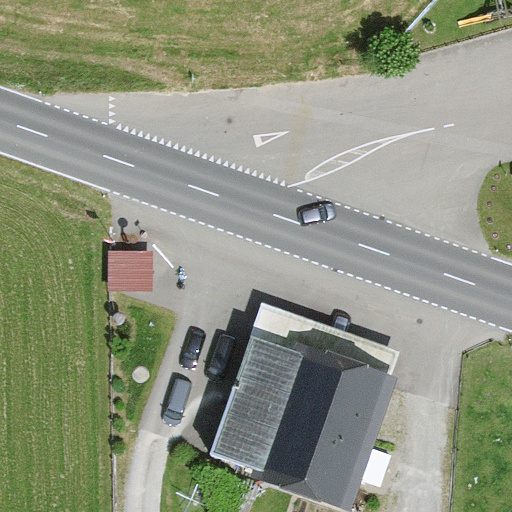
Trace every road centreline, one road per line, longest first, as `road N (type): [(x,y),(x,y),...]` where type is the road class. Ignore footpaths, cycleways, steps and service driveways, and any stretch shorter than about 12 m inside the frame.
road 1 (secondary): [(0,119),(266,212)]
road 2 (unclassified): [(511,112),(353,151),(291,184),(266,212)]
road 3 (secondary): [(266,212),(511,297)]
